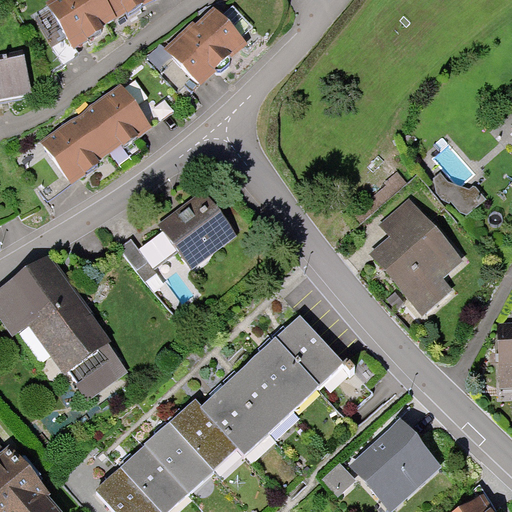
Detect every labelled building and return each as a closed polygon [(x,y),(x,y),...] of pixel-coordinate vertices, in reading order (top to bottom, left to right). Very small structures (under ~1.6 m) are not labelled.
[(157,0),(52,0),(47,4),(66,37),(75,52),(103,36),(99,29),(124,15),(129,22),(160,4),(157,0)] [(213,8),(164,53),(201,93),(249,48),(213,8)] [(0,102),(32,96),(23,52),(0,56),(0,102)] [(122,88),(43,143),(64,173),(72,185),(152,130),(143,117),(122,88)] [(446,185),(437,176),(431,182),(437,200),(469,218),(486,202),(473,188),(469,192),(446,185)] [(175,216),(159,228),(164,235),(178,255),(191,272),(236,239),(204,195),(175,216)] [(390,241),(370,257),(422,319),(453,292),(443,280),(462,264),(409,202),(379,228),(390,241)] [(155,271),(178,255),(164,235),(140,252),(132,242),(120,250),(146,284),(158,275),(155,271)] [(108,345),(112,342),(88,309),(51,258),(0,294),(0,319),(13,337),(28,327),(63,375),(69,371),(90,401),(129,373),(108,345)] [(109,480),(95,493),(111,511),(170,511),(238,449),(247,458),(345,368),(300,320),(287,333),(265,353),(249,367),(222,393),(201,412),(193,403),(180,414),(157,436),(134,457),(109,480)] [(511,328),(496,330),(500,391),(511,390),(511,328)] [(399,422),(349,468),(389,511),(390,511),(440,466),(399,422)] [(59,511),(8,448),(0,453),(0,511),(59,511)] [(339,501),(360,489),(349,471),(328,483),(339,501)] [(488,511),(479,498),(457,511),(488,511)]
